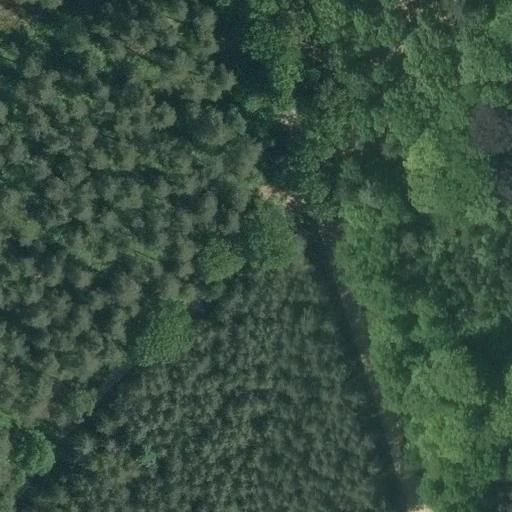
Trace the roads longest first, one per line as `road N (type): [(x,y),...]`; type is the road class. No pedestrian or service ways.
road 1 (track): [(1,511),(107,386),(310,190)]
road 2 (track): [(418,511),(310,190)]
road 3 (track): [(310,190),(248,0)]
